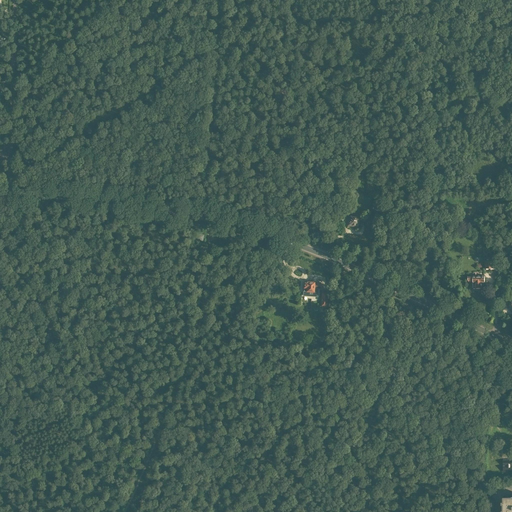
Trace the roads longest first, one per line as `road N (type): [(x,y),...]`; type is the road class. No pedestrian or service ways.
road 1 (tertiary): [(511,344),(258,230),(132,203),(9,194)]
road 2 (residential): [(9,194),(15,0)]
